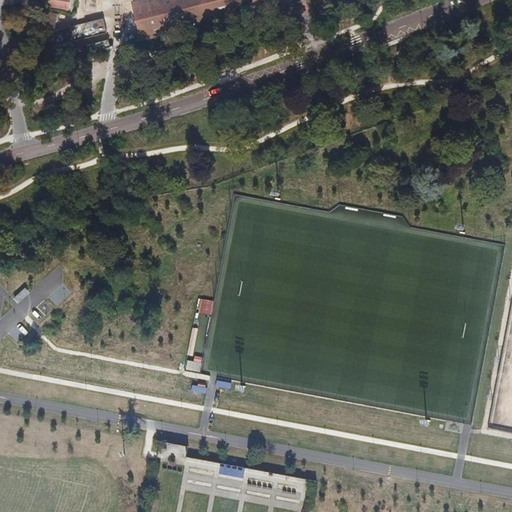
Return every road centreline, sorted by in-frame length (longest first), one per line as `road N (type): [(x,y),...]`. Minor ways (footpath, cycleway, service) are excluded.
road 1 (unclassified): [(0,158),(210,97),(477,0)]
road 2 (unknown): [(0,85),(266,29),(302,13)]
